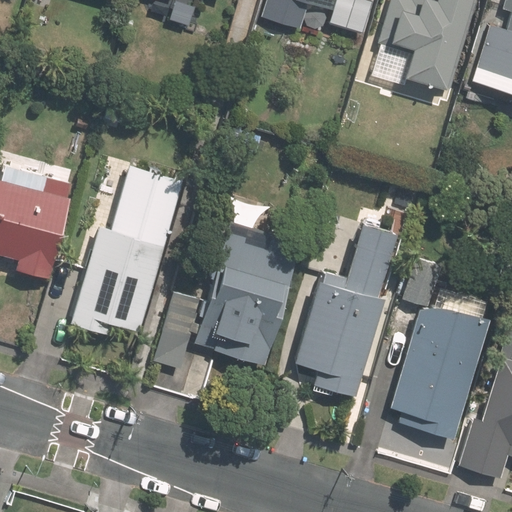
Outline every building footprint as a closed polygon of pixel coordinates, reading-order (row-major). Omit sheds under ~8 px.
[(266,0),(261,17),(301,29),(308,4),(333,11),(336,0),(266,0)] [(404,0),(404,3),(468,22),(474,0),(404,0)] [(511,0),(493,0),(493,2),(502,5),(497,26),(501,27),(493,55),(511,60),(511,73),(511,74),(511,0)] [(168,107),(105,88),(92,128),(156,147),(168,107)] [(65,181),(4,164),(1,177),(0,176),(0,252),(11,256),(8,264),(40,274),(43,265),(64,195),(61,194),(65,181)] [(99,225),(95,224),(68,318),(101,328),(104,319),(131,327),(160,227),(103,211),(99,225)] [(298,237),(232,218),(197,338),(262,357),(298,237)] [(375,293),(392,229),(358,220),(343,274),(321,267),(319,278),(314,277),(292,358),(316,364),(313,380),(355,391),(381,295),(375,293)] [(396,418),(447,433),(481,316),(423,299),(434,260),(411,253),(398,295),(414,300),(384,402),(399,407),(396,418)] [(181,365),(201,296),(172,288),(152,356),(181,365)] [(511,341),(508,340),(495,354),(492,353),(472,423),(511,435),(511,442),(509,453),(511,453),(511,341)] [(508,438),(472,427),(461,464),(497,475),(508,438)]
